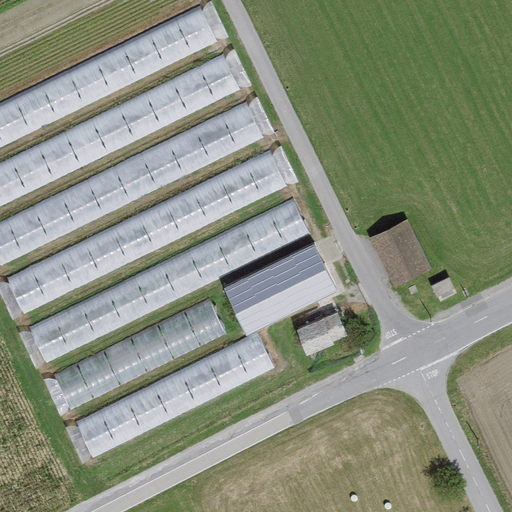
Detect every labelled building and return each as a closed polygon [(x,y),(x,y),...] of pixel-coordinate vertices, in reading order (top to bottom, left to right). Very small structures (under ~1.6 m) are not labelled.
[(210,18),(0,103),(0,140),(223,49),(210,18)] [(233,69),(0,158),(0,197),(246,103),(233,69)] [(0,217),(0,255),(253,154),(253,156),(273,148),(259,114),(0,217)] [(285,159),(9,272),(24,307),(255,213),(300,195),(285,159)] [(305,206),(32,324),(49,362),(228,285),(250,336),(294,317),(311,356),(353,338),(334,295),(342,291),(305,206)] [(408,218),(371,234),(392,283),(429,268),(408,218)] [(217,307),(57,374),(71,409),(232,341),(217,307)] [(269,343),(79,418),(92,449),(257,384),(257,382),(281,373),(269,343)]
